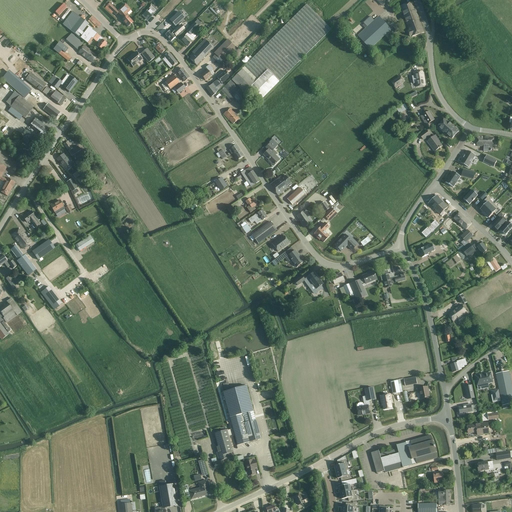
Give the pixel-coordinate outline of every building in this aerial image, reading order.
[(401,7),(406,20),(405,21),(406,22),(418,17),(413,2),(401,7)] [(106,5),(104,8),(108,12),(110,10),(116,15),(118,12),(120,14),(124,19),(122,20),(128,27),(133,22),(126,14),(131,10),(125,3),(117,11),(110,3),(110,4),(109,3),(106,5)] [(244,67),(220,91),(230,101),(234,98),(241,105),(248,98),(244,94),(244,93),(249,88),(261,100),(300,61),(331,29),(306,4),(244,67)] [(146,12),(142,16),(144,17),(145,16),(149,19),(152,16),(154,14),(157,11),(154,8),(152,5),(148,9),(146,12)] [(179,12),(170,20),(176,26),(185,18),(184,18),(187,16),(183,11),(180,13),(179,12)] [(89,24),(72,12),(69,16),(63,24),(85,42),(89,45),(93,39),(99,44),(97,46),(102,50),(107,44),(102,40),(103,39),(90,29),(91,28),(88,26),(89,24)] [(370,49),(391,30),(379,17),(358,36),(370,49)] [(406,22),(406,23),(407,23),(410,31),(409,32),(410,36),(412,36),(413,37),(424,33),(418,17),(406,22)] [(185,36),(182,40),(185,43),(184,44),(187,46),(192,42),(191,42),(194,38),(191,35),(192,33),(193,33),(198,27),(194,23),(186,31),(188,33),(185,36)] [(63,38),(77,50),(83,43),(66,29),(62,34),(64,36),(63,38)] [(173,29),(170,31),(170,30),(165,35),(171,41),(176,37),(175,36),(178,34),(173,29)] [(190,59),(196,66),(213,48),(205,39),(195,49),(192,53),(194,55),(190,59)] [(215,55),(212,58),(216,62),(220,65),(223,62),(236,48),(227,39),(221,45),(219,48),(214,54),(215,55)] [(68,49),(60,42),(53,50),(68,62),(71,58),(66,53),(68,49)] [(155,49),(161,54),(165,50),(160,44),(155,49)] [(79,53),(92,63),(97,56),(91,52),(92,51),(88,48),(85,46),(79,53)] [(141,53),(149,63),(155,58),(147,49),(141,53)] [(127,60),(130,63),(133,66),(142,59),(136,52),(127,60)] [(9,60),(12,63),(18,57),(15,54),(9,60)] [(163,59),(168,65),(171,68),(177,62),(169,54),(163,59)] [(20,59),(13,66),(21,74),(28,67),(20,59)] [(201,75),(205,81),(214,73),(212,71),(213,70),(209,65),(205,68),(207,71),(201,75)] [(184,81),(189,77),(182,69),(177,73),(184,81)] [(0,72),(0,77),(3,81),(8,75),(4,71),(1,74),(0,72)] [(225,71),(217,78),(219,80),(215,83),(213,84),(210,86),(206,89),(212,96),(216,93),(216,92),(218,91),(218,90),(223,85),(221,83),(229,77),(225,71)] [(414,72),(416,87),(425,85),(423,71),(414,72)] [(31,73),(26,79),(42,91),(47,85),(31,73)] [(173,76),(161,85),(165,91),(170,87),(171,88),(179,82),(173,76)] [(400,76),(391,82),(395,88),(404,82),(400,76)] [(63,86),(66,89),(70,92),(77,82),(70,77),(63,86)] [(62,82),(57,78),(52,85),(57,89),(62,82)] [(172,91),(174,94),(177,92),(178,93),(185,88),(181,84),(172,91)] [(66,98),(56,91),(54,93),(51,90),(51,91),(46,87),(42,92),(47,96),(60,106),(66,98)] [(26,118),(34,107),(19,96),(11,106),(11,107),(26,118)] [(41,104),(33,98),(31,101),(39,107),(41,104)] [(43,109),(56,119),(60,113),(48,104),(47,107),(45,106),(43,109)] [(397,109),(400,114),(408,109),(405,104),(397,109)] [(239,118),(230,108),(223,114),(229,120),(233,124),(239,118)] [(429,111),(421,117),(426,125),(428,124),(434,120),(429,111)] [(438,127),(444,133),(445,132),(452,139),(459,131),(445,118),(438,127)] [(30,126),(39,133),(38,135),(41,137),(48,128),(36,119),(30,126)] [(442,146),(437,140),(438,139),(435,136),(430,139),(428,137),(430,135),(426,130),(420,135),(424,140),(425,139),(427,141),(435,151),(440,148),(441,148),(440,147),(442,146)] [(494,137),(488,137),(478,137),(477,146),(493,147),(494,137)] [(268,150),(263,155),(271,162),(270,163),(273,166),(277,162),(279,160),(275,155),(277,153),(273,150),(278,145),(272,139),(269,142),(270,143),(269,144),(266,147),(268,150)] [(69,151),(72,155),(80,150),(77,146),(73,149),(68,141),(63,144),(68,151),(69,151)] [(231,149),(229,151),(231,154),(234,153),(238,159),(243,156),(236,145),(231,148),(231,149)] [(222,150),(216,154),(218,158),(220,157),(222,160),(227,157),(222,150)] [(468,151),(460,163),(469,168),(476,156),(468,151)] [(57,159),(64,169),(71,164),(64,154),(57,159)] [(486,156),(483,162),(494,167),(497,161),(486,156)] [(0,191),(7,196),(15,183),(8,178),(7,180),(1,176),(6,168),(0,163),(0,179),(5,183),(0,190),(0,191)] [(247,177),(248,176),(248,177),(249,176),(252,181),(251,181),(253,185),(259,181),(250,167),(245,170),(247,173),(245,174),(247,177)] [(463,169),(461,176),(473,180),(475,173),(463,169)] [(453,171),(446,182),(453,188),(461,177),(453,171)] [(277,195),(281,192),(287,188),(285,186),(290,183),(285,176),(281,179),(280,178),(279,178),(270,185),(277,195)] [(221,178),(215,182),(216,184),(220,191),(227,186),(221,178)] [(72,192),(73,192),(74,194),(78,192),(77,189),(77,188),(72,179),(66,182),(72,192)] [(299,187),(287,199),(292,205),(306,194),(299,187)] [(472,190),(463,199),(469,205),(478,196),(472,190)] [(484,192),(479,197),(482,200),(487,195),(484,192)] [(435,210),(440,215),(448,207),(437,196),(428,204),(435,210)] [(485,204),(480,210),(482,212),(481,212),(484,215),(494,204),(488,197),(483,202),(485,204)] [(251,201),(250,199),(245,201),(249,206),(246,208),(250,213),(255,209),(254,207),(258,204),(254,199),(251,201)] [(53,209),(54,212),(60,208),(61,211),(65,209),(60,200),(55,204),(54,203),(50,205),(53,209)] [(317,207),(322,214),(329,209),(324,202),(317,207)] [(494,204),(484,215),(486,217),(487,216),(489,218),(494,213),(496,215),(501,210),(494,204)] [(331,208),(324,216),(328,220),(335,212),(331,208)] [(248,220),(251,223),(252,223),(255,221),(257,224),(267,217),(262,210),(252,217),(248,220)] [(36,228),(41,224),(31,211),(23,217),(27,223),(30,220),(36,228)] [(303,211),(296,216),(304,227),(311,223),(303,211)] [(460,213),(454,219),(466,230),(472,224),(460,213)] [(500,218),(493,226),(498,231),(507,220),(503,216),(503,215),(501,213),(498,216),(500,218)] [(63,220),(65,224),(76,217),(74,214),(63,220)] [(435,221),(422,233),(426,238),(439,225),(435,221)] [(511,222),(510,221),(500,231),(505,235),(511,227),(511,222)] [(252,235),(258,244),(276,230),(270,222),(252,235)] [(251,230),(247,224),(242,228),(246,234),(251,230)] [(320,228),(315,233),(317,236),(316,237),(319,240),(320,239),(324,242),(329,237),(329,236),(332,234),(326,228),(328,227),(325,224),(320,228)] [(445,228),(438,233),(444,241),(451,235),(445,228)] [(13,235),(24,249),(31,243),(20,229),(13,235)] [(461,243),(464,247),(469,243),(467,241),(473,236),(468,230),(461,237),(464,240),(461,243)] [(90,235),(75,245),(79,252),(87,247),(94,242),(90,235)] [(283,235),(271,244),(278,252),(285,247),(290,244),(283,235)] [(345,235),(334,245),(336,247),(335,248),(338,251),(339,250),(340,251),(346,245),(352,250),(357,244),(352,239),(351,241),(345,235)] [(48,240),(32,252),(38,261),(55,249),(48,240)] [(477,253),(480,256),(482,254),(488,250),(483,243),(481,244),(479,241),(473,246),(476,249),(478,248),(480,251),(477,253)] [(461,251),(466,257),(475,250),(470,243),(461,251)] [(425,248),(419,250),(422,258),(427,255),(428,255),(427,254),(434,251),(431,245),(428,246),(426,247),(425,248)] [(15,246),(10,250),(13,254),(18,260),(17,261),(28,276),(36,270),(28,259),(25,255),(23,256),(15,246)] [(275,260),(271,262),(274,266),(278,264),(281,261),(285,258),(288,262),(291,260),(297,267),(299,265),(303,262),(295,250),(294,251),(288,256),(285,252),(275,260)] [(10,266),(13,269),(17,266),(13,261),(9,263),(8,261),(3,255),(0,256),(0,266),(4,263),(7,268),(10,266)] [(495,269),(496,271),(500,269),(494,259),(490,261),(487,263),(492,271),(495,269)] [(99,264),(93,268),(101,281),(107,277),(106,276),(111,273),(104,263),(100,266),(99,264)] [(362,276),(364,280),(360,282),(359,280),(350,284),(356,299),(366,295),(362,287),(366,285),(366,284),(376,279),(373,271),(362,276)] [(305,281),(304,282),(314,295),(323,289),(320,286),(323,284),(314,272),(310,275),(306,277),(304,279),(305,281)] [(344,281),(340,273),(331,277),(334,285),(344,281)] [(394,277),(395,283),(405,280),(403,273),(399,275),(394,277)] [(391,284),(395,283),(394,277),(389,278),(388,274),(383,275),(384,276),(380,277),(382,283),(384,283),(385,288),(392,286),(391,284)] [(5,279),(14,292),(18,289),(9,276),(5,279)] [(302,276),(294,282),(298,287),(304,282),(305,281),(304,279),(302,276)] [(49,287),(41,292),(54,310),(62,304),(49,287)] [(463,295),(458,298),(461,303),(463,302),(464,305),(467,303),(463,295)] [(7,302),(8,304),(0,309),(0,312),(4,318),(4,319),(7,323),(17,316),(22,312),(12,298),(7,302)] [(448,314),(453,322),(467,313),(462,305),(448,314)] [(0,322),(0,337),(2,340),(4,338),(5,340),(9,337),(8,335),(9,334),(0,322)] [(455,363),(450,364),(453,372),(460,370),(462,370),(462,368),(465,367),(464,366),(467,365),(465,359),(457,361),(457,363),(455,363)] [(511,403),(511,387),(509,371),(496,374),(503,405),(511,403)] [(494,383),(492,373),(475,376),(477,386),(494,383)] [(404,379),(406,386),(417,384),(416,377),(404,379)] [(394,381),(391,382),(393,394),(400,393),(399,387),(401,386),(400,380),(398,380),(398,381),(394,381)] [(472,385),(465,386),(468,400),(475,398),(472,385)] [(246,386),(224,392),(229,410),(231,418),(238,445),(250,442),(263,439),(262,436),(267,435),(262,415),(250,419),(249,412),(254,411),(246,386)] [(428,387),(417,389),(418,393),(420,392),(422,399),(430,397),(428,391),(429,391),(428,387)] [(359,415),(370,413),(368,406),(370,406),(369,401),(375,400),(373,388),(365,389),(366,397),(363,397),(365,406),(364,406),(364,404),(362,403),(360,403),(358,404),(357,406),(358,408),(357,408),(359,415)] [(498,389),(491,391),(492,395),(494,401),(501,400),(498,389)] [(390,395),(381,396),(382,405),(383,405),(384,410),(392,408),(391,403),(392,402),(390,395)] [(471,405),(459,407),(460,414),(471,412),(471,413),(472,412),(472,411),(476,411),(475,405),(471,406),(471,405)] [(487,414),(482,415),(483,421),(499,419),(498,413),(487,414)] [(477,432),(477,435),(490,434),(488,423),(467,426),(468,433),(477,432)] [(230,430),(214,434),(220,453),(217,454),(218,461),(229,458),(228,454),(233,452),(228,436),(232,435),(230,430)] [(234,435),(229,437),(235,457),(237,457),(238,461),(244,459),(243,455),(250,453),(247,445),(238,448),(234,435)] [(432,439),(431,435),(411,441),(406,442),(406,443),(397,445),(398,449),(380,454),(379,451),(371,453),(377,473),(385,471),(385,473),(391,471),(412,465),(417,464),(438,458),(432,439)] [(511,458),(510,451),(506,452),(506,451),(497,452),(497,460),(511,458)] [(248,476),(256,474),(254,466),(257,466),(255,461),(253,461),(253,460),(246,462),(248,468),(246,468),(248,476)] [(338,465),(335,466),(336,472),(346,470),(348,469),(346,460),(341,461),(337,463),(338,465)] [(492,461),(482,463),(477,464),(478,471),(483,470),(489,469),(488,465),(493,464),(492,461)] [(346,470),(336,472),(338,478),(341,478),(342,480),(351,478),(350,475),(348,476),(347,473),(346,470)] [(434,474),(435,483),(439,483),(440,484),(444,483),(443,474),(439,474),(438,472),(434,473),(434,474)] [(343,486),(340,486),(341,493),(351,491),(350,485),(354,484),(353,479),(342,482),(343,486)] [(187,486),(183,488),(186,496),(190,495),(190,496),(191,499),(210,494),(209,489),(206,481),(199,483),(201,488),(189,492),(187,486)] [(162,507),(161,507),(154,508),(154,511),(165,511),(165,508),(177,506),(173,484),(159,487),(162,507)] [(351,491),(341,493),(342,496),(342,499),(348,498),(349,501),(357,500),(357,496),(355,497),(354,494),(353,490),(351,491)] [(439,500),(439,505),(450,505),(449,491),(439,491),(440,500),(439,500)] [(295,498),(297,502),(298,505),(304,503),(308,501),(306,496),(301,499),(300,495),(295,498)] [(125,500),(120,500),(121,505),(122,511),(132,511),(132,510),(131,503),(131,504),(130,504),(130,499),(125,500)] [(346,506),(343,506),(342,511),(353,511),(354,507),(356,507),(356,503),(346,503),(346,506)]
